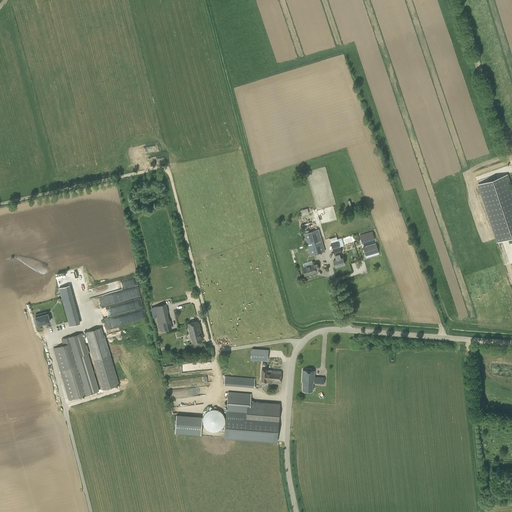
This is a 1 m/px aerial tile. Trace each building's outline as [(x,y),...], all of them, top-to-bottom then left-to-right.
[(477,184),(496,242),(511,237),(511,187),(508,174),(477,184)] [(304,233),(310,256),(325,251),(318,229),(304,233)] [(372,232),(359,235),(362,244),(375,240),(372,232)] [(375,243),(363,247),(365,256),(378,252),(375,243)] [(333,249),(336,259),(333,260),(336,267),(345,264),(343,257),(341,258),(339,253),(341,252),(340,247),(333,249)] [(313,265),(302,268),(305,276),(310,274),(316,272),(315,270),(319,269),(317,262),(312,264),(313,265)] [(72,295),(61,298),(61,299),(69,326),(80,323),(72,295)] [(105,319),(107,328),(145,319),(143,310),(144,310),(141,298),(135,299),(137,305),(139,304),(140,308),(134,309),(135,311),(105,319)] [(166,304),(154,307),(160,332),(172,329),(170,320),(169,320),(167,313),(168,312),(166,304)] [(94,306),(83,308),(89,327),(99,324),(94,306)] [(35,317),(37,325),(50,321),(48,313),(47,314),(47,311),(39,314),(39,316),(35,317)] [(197,321),(187,324),(191,337),(193,344),(202,341),(200,334),(201,334),(197,321)] [(53,348),(69,400),(98,391),(80,333),(61,339),(63,345),(53,348)] [(268,349),(252,348),(251,360),(268,361),(268,349)] [(109,355),(94,359),(103,389),(118,385),(109,355)] [(266,382),(269,383),(281,384),(281,383),(281,371),(266,370),(267,368),(262,368),(261,382),(266,382)] [(313,383),(325,384),(325,379),(314,378),(315,371),(303,370),(302,382),(303,382),(302,391),(312,391),(313,383)] [(255,378),(224,375),(224,385),(254,388),(255,378)] [(228,392),(225,437),(277,441),(279,404),(255,402),(255,404),(250,404),(251,394),(228,392)] [(214,409),(213,409),(212,409),(212,408),(211,408),(210,408),(209,408),(208,408),(208,409),(207,409),(206,410),(205,411),(205,412),(204,412),(204,413),(203,414),(203,415),(203,416),(203,417),(203,418),(202,419),(202,420),(202,422),(203,423),(203,424),(203,425),(203,426),(204,427),(204,428),(205,429),(205,430),(206,431),(207,432),(208,432),(209,433),(210,433),(211,433),(212,433),(212,432),(213,432),(214,432),(215,432),(216,433),(217,433),(218,433),(219,433),(220,432),(221,431),(222,430),(222,429),(223,429),(223,428),(224,427),(224,426),(224,425),(224,424),(225,423),(225,422),(225,420),(225,419),(225,418),(224,417),(224,416),(224,415),(224,414),(223,413),(223,412),(222,412),(222,411),(221,410),(220,409),(219,409),(219,408),(218,408),(217,408),(216,408),(215,408),(215,409),(214,409)] [(200,435),(202,416),(176,413),(174,432),(200,435)]
